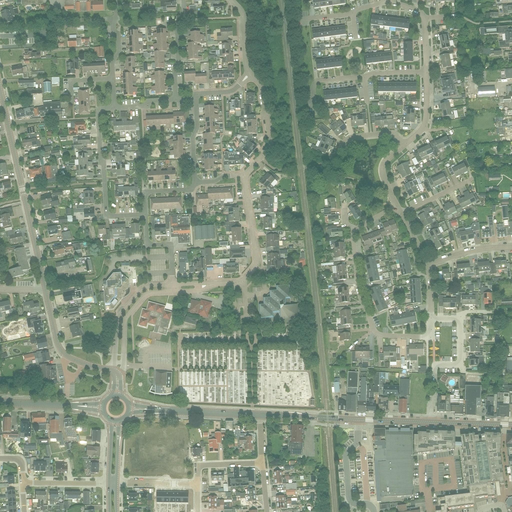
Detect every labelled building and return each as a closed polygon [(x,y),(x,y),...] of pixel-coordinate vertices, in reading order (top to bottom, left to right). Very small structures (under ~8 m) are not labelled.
[(93,10),(93,11),(104,11),(103,2),(97,2),(97,0),(64,0),(65,10),(73,9),(73,10),(76,10),(76,12),(91,11),(91,10),(93,10)] [(320,8),(319,0),(312,0),(314,9),(320,8)] [(167,11),(176,10),(176,3),(168,4),(168,1),(161,1),(161,8),(164,8),(164,6),(167,6),(167,11)] [(215,1),(211,2),(211,7),(213,7),(214,11),(224,11),(223,5),(220,5),(220,4),(217,4),(217,1),(215,1)] [(15,15),(13,10),(13,7),(7,8),(7,11),(1,12),(2,18),(12,16),(15,15)] [(12,16),(2,18),(4,24),(10,23),(11,26),(17,24),(15,19),(12,20),(12,16)] [(511,30),(508,30),(508,27),(508,26),(498,27),(499,34),(505,33),(506,42),(499,42),(500,48),(500,49),(510,48),(509,48),(509,44),(511,43),(511,30)] [(225,36),(232,36),(232,29),(221,29),(222,34),(217,34),(218,40),(225,40),(225,36)] [(440,43),(449,42),(448,35),(450,34),(449,31),(442,33),(442,36),(439,37),(440,43)] [(68,46),(81,46),(80,38),(68,39),(68,46)] [(222,41),(223,49),(223,50),(231,49),(231,46),(233,46),(232,40),(222,41)] [(445,49),(445,52),(461,49),(461,48),(453,49),(452,46),(450,47),(449,42),(440,43),(441,49),(445,49)] [(223,49),(219,50),(220,56),(225,56),(225,55),(227,55),(227,59),(233,59),(233,52),(231,52),(231,49),(223,50),(223,49)] [(440,56),(442,63),(450,61),(449,54),(454,53),(453,51),(461,50),(461,49),(445,52),(446,55),(440,56)] [(32,52),(32,50),(28,51),(25,51),(25,54),(24,55),(24,57),(25,58),(32,58),(32,59),(40,58),(40,53),(36,53),(36,52),(32,52)] [(67,64),(67,74),(75,74),(74,66),(78,66),(78,60),(72,60),(72,64),(67,64)] [(453,60),(450,61),(442,63),(443,69),(446,68),(447,72),(455,70),(454,67),(453,60)] [(13,76),(23,74),(24,79),(29,78),(26,67),(25,67),(22,68),(21,66),(20,66),(20,65),(18,66),(18,67),(12,68),(13,76)] [(209,73),(209,77),(210,83),(215,83),(215,81),(218,81),(218,70),(212,70),(212,73),(209,73)] [(441,80),(443,87),(454,84),(453,81),(455,80),(454,73),(448,75),(448,79),(441,80)] [(28,89),(34,89),(33,81),(29,81),(19,82),(19,87),(27,87),(28,89)] [(443,87),(443,90),(442,90),(443,94),(448,93),(449,97),(456,95),(454,84),(443,87)] [(479,98),(495,97),(494,87),(478,88),(479,98)] [(19,89),(11,90),(12,100),(19,100),(19,89)] [(246,105),(254,104),(254,94),(246,94),(246,105)] [(503,103),(504,103),(504,107),(508,105),(508,103),(511,103),(510,98),(503,98),(503,97),(499,97),(499,103),(503,103)] [(442,111),(450,109),(449,103),(451,102),(451,99),(443,101),(444,104),(440,105),(442,111)] [(16,112),(17,116),(30,112),(32,113),(32,112),(34,111),(34,113),(39,112),(39,111),(61,110),(60,102),(43,103),(44,107),(34,109),(34,108),(30,109),(30,108),(20,111),(20,109),(17,110),(17,111),(16,112)] [(415,117),(415,111),(412,111),(412,107),(404,107),(404,110),(406,110),(406,117),(415,117)] [(387,116),(386,116),(388,126),(394,125),(393,119),(396,118),(395,111),(395,109),(392,109),(392,111),(392,112),(392,113),(386,114),(387,116)] [(450,109),(442,111),(443,117),(446,117),(447,120),(455,118),(454,115),(452,116),(450,109)] [(360,114),(360,115),(357,116),(358,127),(364,126),(363,120),(366,120),(365,111),(362,111),(362,114),(360,114)] [(381,126),(380,116),(381,116),(380,114),(374,114),(374,113),(371,114),(372,121),(375,121),(375,127),(381,126)] [(495,117),(496,122),(496,128),(501,127),(501,122),(502,120),(503,121),(504,118),(500,116),(500,117),(495,117)] [(130,131),(137,131),(137,134),(139,134),(139,128),(138,117),(133,118),(133,122),(130,122),(130,131)] [(251,117),(244,117),(240,118),(240,121),(243,123),(244,123),(244,128),(248,127),(257,127),(256,120),(251,120),(251,117)] [(414,124),(415,117),(406,117),(406,123),(403,123),(403,126),(411,127),(411,124),(414,124)] [(119,132),(119,123),(116,123),(116,118),(110,119),(111,125),(114,125),(114,132),(119,132)] [(340,121),(337,123),(335,120),(333,122),(342,134),(345,131),(345,130),(346,129),(340,121)] [(72,128),(75,128),(75,129),(69,130),(70,135),(77,134),(77,131),(85,130),(85,129),(86,129),(86,126),(85,126),(85,123),(76,123),(76,122),(72,122),(71,123),(71,127),(72,128)] [(330,128),(337,136),(341,133),(342,134),(333,122),(329,125),(331,127),(330,128)] [(330,131),(322,124),(321,123),(319,125),(320,127),(328,133),(330,131)] [(248,127),(248,132),(244,132),(244,136),(251,138),(251,134),(257,133),(257,127),(248,127)] [(328,133),(320,127),(318,129),(326,136),(328,133)] [(22,147),(24,147),(24,148),(31,147),(31,148),(41,147),(40,140),(36,141),(36,138),(36,139),(34,128),(27,129),(29,139),(26,139),(27,140),(23,141),(23,144),(22,145),(22,147)] [(243,138),(247,139),(248,140),(246,142),(248,143),(246,146),(253,152),(256,148),(252,143),(255,139),(251,138),(244,136),(243,138)] [(317,140),(321,142),(330,147),(333,141),(323,137),(322,140),(318,138),(317,140)] [(446,137),(441,140),(445,147),(450,145),(451,147),(454,146),(451,139),(448,140),(446,137)] [(82,145),(90,144),(90,138),(78,138),(78,143),(74,143),(74,149),(82,148),(82,145)] [(432,144),(437,154),(440,152),(439,150),(445,147),(441,140),(435,142),(435,143),(432,144)] [(114,147),(114,153),(122,152),(124,152),(124,148),(128,148),(128,142),(120,142),(120,145),(118,146),(118,147),(114,147)] [(325,154),(326,151),(328,152),(330,147),(321,142),(318,147),(317,147),(316,150),(325,154)] [(429,145),(423,148),(427,156),(432,153),(434,158),(438,156),(437,154),(432,144),(429,145)] [(237,150),(241,153),(242,154),(244,152),(249,156),(253,152),(246,146),(242,150),(239,147),(237,150)] [(425,157),(425,158),(428,157),(427,156),(423,148),(417,151),(419,154),(414,156),(418,163),(422,161),(421,158),(425,157)] [(52,158),(61,156),(61,155),(62,154),(61,150),(60,151),(60,150),(51,152),(51,151),(43,153),(45,159),(49,158),(49,157),(52,156),(52,158)] [(78,152),(79,160),(88,160),(88,157),(92,156),(91,151),(78,152)] [(122,152),(114,153),(112,153),(112,159),(116,159),(116,160),(118,160),(119,162),(121,162),(125,162),(125,156),(122,156),(122,152)] [(229,165),(235,165),(234,156),(229,156),(229,153),(223,153),(223,159),(229,159),(229,165)] [(241,153),(240,154),(240,153),(237,153),(237,156),(234,156),(235,165),(240,165),(240,158),(242,158),(243,159),(246,157),(242,154),(241,153)] [(36,165),(41,164),(41,166),(45,165),(43,158),(42,158),(42,157),(31,159),(32,165),(36,165)] [(458,166),(462,174),(468,171),(466,168),(469,167),(465,160),(463,161),(464,163),(458,166)] [(397,167),(400,172),(409,168),(407,165),(410,164),(409,161),(406,162),(397,167)] [(112,169),(112,171),(125,170),(125,165),(128,165),(127,162),(125,162),(121,162),(122,165),(116,165),(116,169),(112,169)] [(458,166),(457,164),(454,165),(455,168),(452,169),(451,167),(448,168),(452,175),(454,174),(456,177),(462,174),(458,166)] [(411,173),(409,168),(400,172),(403,178),(406,176),(408,179),(415,176),(413,173),(411,173)] [(57,178),(58,178),(63,177),(62,173),(58,173),(57,170),(29,174),(30,178),(42,176),(42,177),(46,177),(46,179),(46,180),(46,183),(57,182),(57,178)] [(88,170),(76,171),(77,176),(79,176),(87,176),(87,179),(93,179),(92,173),(88,173),(88,170)] [(128,179),(130,179),(130,177),(128,177),(128,176),(126,176),(125,170),(112,171),(112,174),(117,174),(117,177),(122,176),(122,179),(128,179)] [(443,173),(437,176),(441,184),(447,181),(445,178),(448,177),(445,170),(442,171),(443,173)] [(267,173),(263,178),(271,185),(275,180),(276,182),(279,179),(274,175),(272,177),(267,173)] [(404,185),(407,191),(415,186),(419,185),(416,179),(415,176),(408,179),(410,182),(404,185)] [(441,184),(437,176),(431,179),(430,177),(427,178),(431,185),(434,184),(435,187),(441,184)] [(267,189),(271,185),(263,178),(259,183),(267,189)] [(0,192),(0,193),(0,191),(0,190),(11,188),(10,181),(0,183),(0,192)] [(135,191),(138,191),(138,185),(135,185),(135,187),(129,188),(130,196),(133,196),(133,201),(136,200),(135,191)] [(125,201),(124,188),(119,188),(118,186),(115,186),(116,192),(119,192),(119,197),(122,197),(122,201),(125,201)] [(417,189),(415,186),(407,191),(409,196),(421,191),(419,188),(417,189)] [(87,188),(79,189),(79,191),(79,193),(84,192),(84,199),(94,198),(93,192),(90,192),(87,192),(87,188)] [(349,204),(353,201),(355,204),(362,200),(360,197),(355,200),(350,191),(344,195),(349,204)] [(465,198),(463,199),(467,207),(471,204),(466,194),(469,193),(468,191),(463,193),(465,198)] [(470,195),(469,193),(466,194),(471,204),(473,203),(474,205),(480,202),(477,197),(474,198),(472,194),(470,195)] [(41,197),(43,205),(51,204),(52,207),(59,205),(57,197),(51,198),(50,194),(46,195),(46,196),(41,197)] [(261,204),(273,203),(274,203),(274,194),(273,194),(266,194),(266,198),(261,198),(261,204)] [(323,209),(323,210),(324,212),(324,213),(331,212),(330,209),(335,208),(334,198),(327,199),(328,209),(323,209)] [(460,205),(457,206),(460,212),(463,210),(462,209),(467,207),(463,199),(460,200),(459,198),(457,199),(460,205)] [(449,202),(447,203),(452,214),(456,211),(457,213),(460,212),(457,206),(454,207),(452,203),(450,205),(449,202)] [(273,203),(261,204),(261,210),(267,209),(267,213),(274,213),(273,203)] [(452,214),(447,203),(444,205),(445,207),(443,208),(445,212),(442,213),(445,219),(448,218),(447,216),(452,214)] [(356,219),(362,216),(355,204),(348,208),(350,211),(351,211),(356,219)] [(229,216),(239,215),(238,209),(232,209),(232,205),(225,206),(225,212),(229,212),(229,216)] [(419,216),(422,221),(430,217),(434,215),(432,212),(429,214),(428,212),(429,211),(428,207),(421,211),(423,214),(419,216)] [(0,219),(2,219),(4,227),(11,226),(9,218),(14,217),(12,208),(0,210),(0,219)] [(76,209),(73,209),(73,213),(84,213),(84,218),(95,218),(94,212),(94,208),(90,209),(84,209),(76,209)] [(52,220),(56,219),(54,210),(44,212),(46,220),(52,219),(52,220)] [(331,212),(324,213),(324,217),(328,216),(328,223),(339,222),(338,215),(331,216),(331,212)] [(272,220),(275,220),(275,214),(267,214),(268,218),(264,218),(264,229),(272,228),(272,220)] [(174,237),(178,237),(179,244),(190,243),(189,234),(191,233),(190,226),(189,226),(188,218),(182,218),(181,215),(173,215),(170,216),(171,236),(174,235),(174,237)] [(226,226),(233,225),(233,222),(239,222),(239,215),(229,216),(230,222),(226,222),(226,226)] [(430,224),(431,227),(438,224),(437,221),(436,221),(435,219),(432,220),(430,217),(422,221),(424,227),(430,224)] [(482,231),(483,238),(492,237),(491,230),(494,230),(493,217),(488,218),(489,229),(487,229),(487,230),(482,231)] [(392,232),(398,230),(394,219),(388,221),(392,232)] [(507,236),(506,230),(509,229),(508,220),(503,221),(504,227),(502,228),(502,230),(497,230),(498,237),(507,236)] [(392,232),(388,221),(382,224),(384,229),(381,230),(384,235),(392,232)] [(474,239),(473,235),(472,232),(479,231),(478,223),(473,224),(471,227),(472,230),(466,231),(468,240),(474,239)] [(119,225),(119,235),(126,235),(126,241),(129,241),(129,239),(129,233),(129,231),(126,231),(125,225),(125,224),(121,224),(121,225),(119,225)] [(133,224),(133,225),(132,225),(132,233),(129,233),(129,239),(134,238),(134,234),(139,234),(139,225),(138,225),(138,224),(133,224)] [(429,232),(432,238),(441,234),(438,228),(440,227),(438,224),(431,227),(433,230),(429,232)] [(119,235),(119,225),(112,226),(113,232),(110,232),(110,240),(113,239),(113,236),(119,235)] [(227,231),(230,231),(230,232),(233,232),(233,235),(241,235),(241,228),(236,229),(235,225),(233,225),(226,226),(227,231)] [(58,231),(61,230),(60,226),(48,229),(50,236),(58,234),(58,231)] [(110,240),(110,232),(106,232),(106,226),(99,227),(100,235),(103,235),(104,247),(107,247),(107,240),(110,240)] [(196,240),(215,239),(214,226),(195,227),(196,240)] [(334,226),(327,226),(318,228),(318,229),(327,228),(328,230),(327,230),(328,237),(332,237),(342,236),(341,229),(334,229),(334,226)] [(465,241),(468,240),(466,231),(466,232),(465,228),(458,229),(455,230),(457,239),(461,238),(462,242),(462,243),(465,242),(465,241)] [(6,238),(9,237),(10,240),(11,240),(12,244),(21,242),(20,238),(21,238),(20,234),(15,235),(13,230),(5,232),(6,238)] [(384,235),(381,230),(373,233),(377,243),(383,241),(381,236),(384,235)] [(63,241),(72,239),(70,231),(62,233),(63,241)] [(266,236),(267,242),(279,241),(279,235),(283,235),(283,231),(279,232),(272,232),(272,235),(266,236)] [(377,243),(373,233),(367,235),(371,245),(377,243)] [(432,238),(434,243),(443,239),(441,234),(432,238)] [(241,235),(233,235),(233,239),(230,239),(230,246),(236,245),(236,242),(242,242),(241,235)] [(371,245),(367,235),(362,237),(364,243),(362,244),(365,251),(369,249),(368,247),(371,245)] [(437,249),(446,245),(449,243),(448,241),(445,242),(443,239),(434,243),(437,249)] [(334,251),(344,250),(344,242),(340,243),(339,240),(331,241),(331,246),(333,246),(334,251)] [(279,241),(267,242),(267,248),(273,248),(273,251),(280,251),(279,241)] [(68,243),(65,243),(62,243),(62,246),(52,248),(53,252),(62,250),(61,249),(69,247),(68,246),(68,243)] [(69,251),(72,250),(73,252),(81,250),(80,243),(72,245),(68,246),(69,247),(61,249),(62,250),(53,252),(54,256),(69,252),(69,251)] [(11,247),(12,251),(15,250),(17,259),(26,257),(23,244),(11,247)] [(236,245),(230,246),(230,250),(229,250),(230,259),(213,260),(213,265),(223,265),(224,274),(239,273),(239,265),(242,265),(242,266),(246,266),(247,265),(247,258),(246,258),(245,249),(240,250),(240,245),(236,245)] [(344,250),(334,251),(335,258),(333,258),(334,261),(341,260),(341,257),(345,257),(344,250)] [(395,259),(408,256),(406,250),(397,252),(398,256),(394,256),(395,259)] [(280,251),(273,251),(273,254),(267,255),(268,261),(280,260),(280,251)] [(187,259),(187,253),(179,254),(180,273),(186,273),(185,263),(189,263),(188,259),(187,259)] [(408,256),(395,259),(395,260),(399,260),(400,264),(409,262),(408,256)] [(17,259),(19,268),(20,267),(20,270),(22,270),(23,274),(25,274),(26,275),(27,275),(28,274),(28,273),(28,272),(28,271),(27,270),(29,269),(29,268),(28,269),(26,257),(17,259)] [(379,259),(375,260),(375,257),(365,259),(366,265),(379,262),(379,259)] [(69,267),(76,266),(74,259),(63,262),(64,263),(56,264),(58,272),(70,270),(69,267)] [(195,268),(195,273),(202,273),(202,269),(205,269),(205,266),(205,259),(199,260),(199,262),(192,262),(191,263),(192,266),(192,267),(193,267),(195,267),(195,268)] [(501,270),(500,259),(498,259),(498,261),(495,262),(496,268),(493,268),(493,274),(496,274),(496,271),(501,270)] [(508,278),(511,278),(509,265),(506,265),(506,260),(502,261),(502,259),(500,259),(501,270),(507,269),(508,278)] [(280,260),(268,261),(268,267),(274,266),(274,270),(284,270),(283,267),(285,266),(285,261),(284,261),(283,260),(280,260)] [(483,261),(484,272),(490,271),(490,275),(493,274),(493,268),(490,269),(489,262),(485,262),(485,260),(483,261)] [(484,272),(483,261),(481,261),(481,263),(478,263),(478,270),(475,270),(476,276),(479,276),(479,273),(484,272)] [(342,265),(341,263),(341,262),(334,263),(334,266),(332,267),(333,273),(336,273),(346,272),(346,265),(345,265),(342,265)] [(379,262),(366,265),(367,271),(377,269),(376,264),(380,263),(379,262)] [(409,262),(400,264),(400,268),(397,268),(397,271),(410,268),(409,262)] [(463,265),(464,274),(471,273),(471,276),(474,276),(473,269),(470,269),(469,264),(463,265)] [(458,281),(458,278),(458,275),(464,274),(463,265),(457,266),(457,270),(454,270),(454,274),(455,281),(458,281)] [(20,267),(19,268),(8,270),(10,278),(23,276),(23,274),(22,270),(20,270),(20,267)] [(410,268),(397,271),(398,272),(401,272),(402,276),(412,274),(410,268)] [(346,272),(336,273),(337,278),(333,279),(334,284),(343,283),(343,280),(347,279),(346,272)] [(103,283),(104,292),(100,293),(101,302),(103,302),(102,295),(104,295),(106,310),(113,310),(125,296),(125,292),(124,291),(126,289),(126,290),(128,290),(129,287),(129,280),(121,273),(114,274),(107,282),(106,281),(104,281),(103,283)] [(382,274),(369,277),(370,283),(380,281),(379,276),(382,275),(382,274)] [(84,286),(85,294),(93,293),(92,285),(84,286)] [(279,313),(280,325),(292,324),(299,317),(299,304),(291,305),(290,298),(291,298),(290,293),(290,287),(290,286),(289,285),(288,286),(282,286),(277,286),(276,286),(277,291),(270,291),(270,295),(269,295),(268,296),(268,298),(264,298),(264,305),(259,305),(260,308),(259,308),(259,311),(260,311),(260,317),(261,318),(267,318),(270,318),(273,317),(273,313),(279,313)] [(338,296),(349,295),(348,287),(344,288),(344,285),(336,285),(336,289),(338,289),(338,296)] [(372,295),(384,290),(383,288),(380,289),(378,286),(369,289),(372,295)] [(484,304),(491,303),(491,294),(487,294),(487,288),(485,288),(485,286),(480,286),(480,295),(484,295),(484,304)] [(372,295),(374,301),(383,297),(384,297),(383,295),(382,295),(381,293),(385,292),(384,290),(372,295)] [(76,300),(82,298),(81,294),(79,294),(78,291),(71,293),(64,295),(65,302),(76,299),(76,300)] [(459,293),(459,296),(459,301),(462,301),(462,306),(469,305),(469,296),(462,296),(462,293),(459,293)] [(475,296),(469,296),(469,305),(475,305),(475,301),(478,301),(478,293),(474,293),(475,296)] [(349,295),(338,296),(339,301),(335,301),(336,306),(346,305),(345,302),(350,302),(349,295)] [(446,296),(443,296),(439,296),(439,302),(443,302),(443,309),(450,309),(450,299),(446,299),(446,296)] [(453,299),(450,299),(450,309),(456,308),(456,304),(459,304),(459,301),(459,296),(453,296),(453,299)] [(374,301),(376,306),(389,301),(388,299),(385,301),(383,297),(374,301)] [(511,298),(501,299),(502,306),(511,305),(511,298)] [(9,316),(15,314),(14,308),(11,309),(9,301),(3,302),(4,311),(8,311),(9,316)] [(191,302),(188,312),(207,317),(211,304),(202,301),(201,303),(195,302),(195,303),(191,302)] [(389,301),(376,306),(379,312),(388,308),(386,305),(390,303),(389,301)] [(38,315),(37,312),(39,311),(38,304),(33,305),(32,302),(23,304),(25,311),(30,310),(32,316),(35,315),(38,315)] [(166,336),(173,313),(164,310),(165,306),(149,302),(147,310),(143,309),(138,326),(147,328),(148,324),(155,326),(154,330),(159,331),(158,333),(166,336)] [(336,314),(340,313),(340,318),(351,317),(350,310),(346,310),(346,307),(336,308),(336,314)] [(79,315),(78,312),(82,311),(82,308),(77,308),(67,311),(69,318),(79,315)] [(410,309),(407,310),(410,323),(416,322),(414,312),(410,313),(410,309)] [(398,326),(395,312),(394,313),(394,316),(390,317),(392,327),(398,326)] [(402,315),(398,315),(398,312),(395,312),(398,326),(404,324),(402,315)] [(471,320),(471,326),(480,326),(480,322),(483,322),(483,316),(477,316),(477,320),(471,320)] [(40,321),(39,321),(34,322),(33,317),(26,319),(27,325),(33,324),(35,334),(38,334),(42,333),(43,332),(40,321)] [(351,317),(340,318),(341,325),(337,325),(337,329),(345,328),(345,325),(352,324),(351,317)] [(79,329),(82,328),(80,321),(74,323),(75,326),(70,327),(71,331),(72,331),(74,338),(81,336),(79,329)] [(484,336),(484,331),(482,329),(480,329),(480,326),(471,326),(471,333),(477,333),(477,336),(482,336),(484,336)] [(340,341),(351,340),(350,333),(346,333),(346,330),(338,331),(338,337),(340,337),(340,341)] [(477,336),(475,336),(475,339),(470,339),(470,346),(480,346),(480,342),(482,342),(482,336),(477,336)] [(38,349),(47,347),(45,339),(36,341),(35,337),(30,338),(31,345),(36,343),(38,349)] [(411,365),(410,357),(416,356),(416,354),(423,354),(423,345),(409,345),(409,353),(406,353),(406,365),(406,369),(406,370),(412,370),(412,365),(411,365)] [(480,350),(480,346),(470,346),(470,353),(475,353),(475,356),(482,356),(482,352),(483,352),(483,350),(480,350)] [(362,358),(362,347),(355,347),(355,352),(352,352),(352,362),(357,362),(357,358),(362,358)] [(369,359),(372,359),(372,351),(369,351),(369,347),(362,347),(362,358),(369,358),(369,359)] [(390,357),(390,347),(384,347),(384,353),(380,353),(380,361),(384,361),(384,357),(390,357)] [(396,362),(396,361),(400,361),(400,353),(396,353),(396,347),(390,347),(390,357),(390,362),(396,362)] [(48,353),(42,354),(42,351),(36,352),(37,358),(42,357),(43,362),(50,361),(48,353)] [(25,362),(35,359),(33,353),(23,356),(25,362)] [(479,366),(479,363),(484,363),(484,360),(484,356),(474,357),(474,360),(469,360),(469,366),(479,366)] [(35,368),(35,372),(36,372),(36,376),(40,376),(40,377),(40,381),(52,380),(52,379),(56,379),(56,370),(56,366),(52,366),(48,367),(48,365),(39,365),(39,368),(35,368)] [(362,412),(366,412),(366,404),(366,399),(367,386),(366,386),(367,373),(367,368),(364,368),(360,368),(360,373),(360,395),(359,395),(358,395),(358,397),(359,398),(358,408),(358,412),(362,412)] [(154,393),(154,394),(157,394),(159,395),(162,395),(165,395),(168,395),(170,394),(171,390),(171,388),(171,376),(172,373),(167,373),(167,372),(156,372),(155,378),(156,378),(156,382),(155,382),(155,388),(156,389),(156,390),(155,390),(154,393)] [(348,372),(347,411),(355,411),(356,395),(357,390),(358,373),(355,372),(351,372),(348,372)] [(366,399),(366,404),(367,404),(367,412),(375,412),(376,404),(374,404),(374,400),(374,394),(379,394),(379,373),(375,372),(375,374),(374,384),(371,384),(370,386),(367,386),(366,399)] [(182,373),(182,386),(206,386),(206,374),(203,374),(203,373),(182,373)] [(385,373),(380,373),(379,394),(379,398),(379,412),(388,412),(388,398),(384,397),(384,395),(384,386),(385,386),(385,373)] [(504,393),(504,392),(511,392),(511,385),(507,386),(508,377),(503,377),(502,393),(504,393)] [(409,396),(409,387),(410,380),(400,379),(400,387),(400,396),(409,396)] [(481,387),(465,386),(465,401),(466,401),(466,416),(476,416),(476,406),(480,407),(481,387)] [(398,396),(399,387),(385,387),(384,395),(398,396)] [(450,396),(438,396),(437,412),(446,413),(446,412),(450,412),(450,413),(453,413),(454,414),(454,415),(463,415),(463,410),(465,410),(465,405),(463,405),(463,400),(459,400),(459,394),(458,394),(458,390),(455,390),(453,395),(452,395),(452,396),(450,396)] [(498,406),(497,417),(509,418),(509,405),(510,393),(498,393),(498,405),(498,406)] [(494,406),(498,406),(498,405),(497,405),(497,395),(494,395),(494,401),(487,401),(486,403),(486,410),(488,410),(488,414),(487,414),(487,415),(488,417),(490,417),(491,416),(492,417),(494,416),(494,414),(494,410),(494,409),(494,406)] [(341,396),(341,401),(338,401),(338,411),(346,411),(346,401),(346,396),(341,396)] [(33,425),(45,424),(44,413),(41,413),(38,413),(32,414),(33,425)] [(49,420),(49,425),(50,425),(50,427),(50,437),(62,437),(62,434),(58,433),(58,417),(49,417),(49,420)] [(3,438),(16,438),(16,441),(19,442),(19,438),(18,438),(18,432),(11,432),(11,418),(3,418),(3,432),(3,438)] [(65,423),(64,423),(64,428),(67,438),(76,436),(75,431),(74,428),(73,426),(71,426),(71,419),(64,420),(65,423)] [(22,423),(22,433),(25,433),(25,437),(31,437),(31,425),(28,425),(28,423),(27,422),(25,422),(24,423),(22,423)] [(235,430),(233,430),(233,422),(226,422),(226,433),(232,433),(232,436),(236,436),(235,431),(238,431),(238,426),(235,426),(235,430)] [(288,455),(295,455),(296,426),(291,425),(291,427),(288,426),(288,431),(290,431),(290,439),(289,439),(288,455)] [(303,426),(296,426),(295,455),(302,456),(303,435),(304,435),(304,431),(303,430),(303,426)] [(374,441),(374,446),(386,446),(385,430),(385,429),(384,429),(380,429),(374,429),(374,437),(373,437),(373,441),(374,441)] [(151,430),(151,441),(155,441),(155,442),(158,442),(158,441),(162,441),(166,441),(166,442),(169,443),(169,441),(173,441),(177,441),(177,443),(180,443),(180,441),(184,441),(184,430),(173,430),(162,430),(151,430)] [(413,446),(413,431),(389,430),(385,430),(386,446),(413,446)] [(76,437),(78,445),(86,446),(86,445),(92,445),(92,442),(100,443),(100,432),(92,431),(92,439),(86,438),(86,442),(80,442),(78,436),(76,437)] [(235,431),(236,436),(236,438),(238,438),(238,441),(237,441),(237,444),(237,445),(240,445),(244,445),(252,445),(252,441),(253,441),(253,437),(251,437),(251,434),(246,435),(246,436),(244,436),(244,434),(240,434),(240,431),(238,431),(235,431)] [(454,432),(453,432),(417,431),(416,432),(417,432),(417,434),(414,434),(414,454),(422,453),(422,454),(430,452),(450,450),(455,450),(455,435),(455,433),(454,432)] [(217,442),(220,441),(220,433),(215,433),(215,440),(209,441),(209,444),(210,452),(218,452),(217,442)] [(469,486),(493,483),(499,483),(500,485),(504,484),(504,481),(500,450),(501,450),(501,444),(502,437),(502,436),(501,435),(500,434),(499,434),(484,433),(485,435),(476,437),(475,434),(461,436),(468,494),(470,494),(469,486)] [(193,449),(190,449),(190,453),(191,453),(191,456),(193,457),(194,458),(200,457),(200,454),(202,454),(202,453),(206,452),(205,446),(204,446),(203,441),(200,442),(201,449),(193,449)] [(375,462),(376,462),(379,498),(413,495),(413,462),(412,460),(413,460),(413,446),(386,446),(374,446),(375,462)] [(82,455),(82,459),(88,460),(88,456),(92,456),(92,458),(95,458),(95,457),(99,457),(99,448),(86,447),(86,455),(82,455)] [(131,455),(131,460),(133,460),(133,465),(140,466),(140,456),(131,455)] [(33,472),(40,472),(40,463),(36,462),(36,458),(30,458),(30,459),(26,459),(27,462),(30,462),(30,465),(34,465),(33,472)] [(40,463),(40,472),(46,472),(46,465),(49,465),(50,458),(44,458),(44,463),(40,463)] [(98,473),(99,464),(99,460),(88,460),(82,459),(84,469),(90,470),(90,475),(94,475),(94,473),(98,473)] [(64,465),(64,463),(56,463),(56,473),(67,473),(67,465),(64,465)] [(254,471),(239,472),(239,470),(234,470),(234,477),(230,477),(228,477),(228,482),(228,487),(239,487),(248,486),(254,485),(254,471)] [(9,484),(14,484),(14,477),(8,477),(4,478),(4,480),(8,479),(8,484),(0,484),(0,487),(9,487),(9,484)] [(215,483),(215,488),(214,488),(209,488),(209,492),(219,492),(219,488),(221,488),(221,484),(215,483)] [(468,494),(437,498),(438,505),(440,505),(441,511),(436,511),(435,511),(448,511),(447,511),(447,509),(452,508),(452,507),(457,507),(457,508),(465,507),(465,506),(470,505),(470,506),(474,505),(473,498),(479,497),(479,496),(484,496),(484,497),(491,496),(491,497),(495,496),(493,483),(469,486),(470,494),(468,494)] [(40,509),(39,511),(42,511),(48,511),(48,509),(43,509),(43,500),(46,500),(46,492),(41,492),(40,506),(40,509)] [(80,494),(80,493),(66,493),(66,499),(80,500),(80,498),(83,498),(83,505),(89,505),(89,492),(83,492),(83,493),(83,494),(80,494)] [(419,511),(420,511),(417,511),(417,508),(425,507),(425,499),(414,501),(415,507),(406,508),(406,505),(398,506),(398,511),(419,511)]
